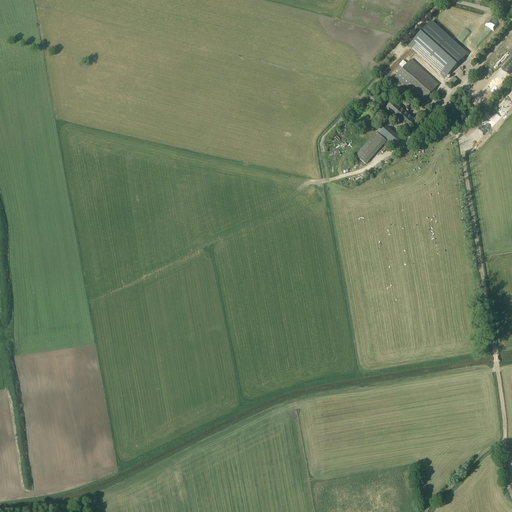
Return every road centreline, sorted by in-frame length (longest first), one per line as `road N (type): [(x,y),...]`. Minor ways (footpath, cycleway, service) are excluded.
road 1 (track): [(0,500),(96,480),(288,388),(511,350)]
road 2 (track): [(495,362),(459,136),(475,95),(462,83)]
road 3 (track): [(511,496),(495,362)]
